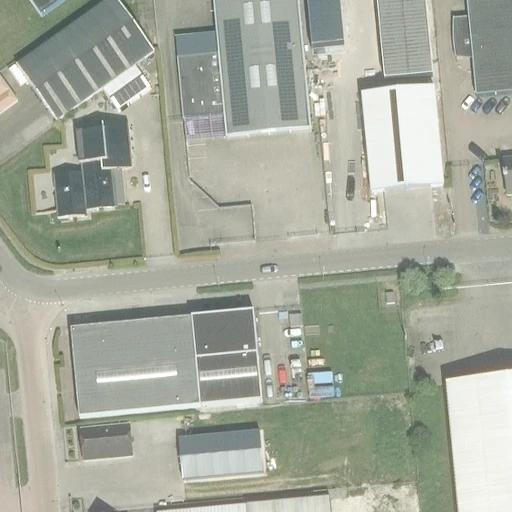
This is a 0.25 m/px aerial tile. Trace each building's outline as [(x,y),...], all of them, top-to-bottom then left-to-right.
[(102,91),(135,68),(154,54),(115,0),(112,0),(16,69),(56,124),(102,91)] [(28,0),(41,18),(66,0),(28,0)] [(226,141),(311,133),(298,0),(212,0),(216,35),(175,39),(183,122),(224,118),(226,141)] [(341,15),(339,0),(306,0),(308,18),(341,15)] [(427,15),(425,0),(376,0),(379,20),(427,15)] [(511,95),(511,0),(466,0),(468,21),(453,22),(453,29),(453,34),(453,36),(453,43),(453,46),(453,50),(454,57),(472,56),(476,99),(511,95)] [(343,35),(341,15),(308,18),(310,38),(343,35)] [(429,37),(427,15),(379,20),(381,42),(429,37)] [(345,56),(343,35),(310,38),(312,59),(345,56)] [(431,59),(429,37),(381,42),(383,64),(431,59)] [(434,82),(431,59),(383,64),(385,86),(434,82)] [(135,68),(102,91),(117,113),(150,90),(135,68)] [(0,79),(0,115),(17,104),(0,79)] [(362,98),(371,194),(443,187),(434,91),(362,98)] [(25,139),(52,126),(46,113),(19,126),(25,139)] [(116,209),(112,172),(133,170),(128,125),(98,128),(98,132),(77,135),(81,174),(53,177),(57,221),(87,218),(87,212),(116,209)] [(511,160),(502,162),(506,198),(511,197),(511,160)] [(253,315),(193,321),(71,332),(79,420),(262,403),(253,315)] [(511,511),(511,381),(447,387),(458,511),(511,511)] [(131,458),(128,428),(81,433),(84,463),(131,458)] [(259,434),(178,442),(182,483),(263,475),(259,434)] [(330,511),(330,501),(206,511),(330,511)]
